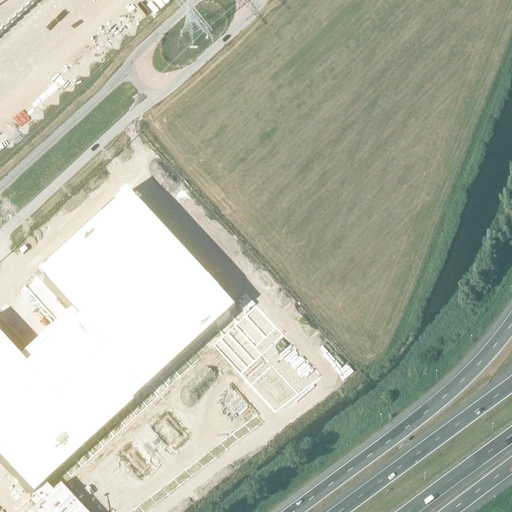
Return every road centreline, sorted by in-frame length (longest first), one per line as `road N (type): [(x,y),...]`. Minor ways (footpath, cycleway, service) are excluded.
road 1 (motorway): [(511,324),(453,389),(294,511)]
road 2 (tertiary): [(0,235),(161,93)]
road 3 (motorway): [(511,384),(339,511)]
road 4 (tertiary): [(135,54),(0,188)]
road 5 (tertiary): [(161,93),(257,7)]
road 6 (motorway): [(409,511),(511,435)]
